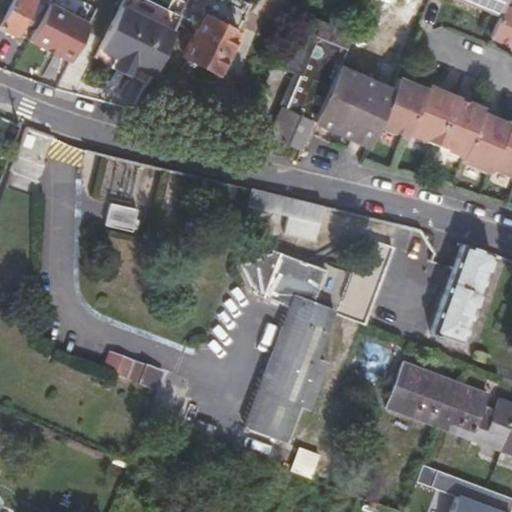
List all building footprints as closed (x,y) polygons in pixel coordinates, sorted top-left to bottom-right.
[(8,0),(0,17),(0,25),(14,33),(31,0),(8,0)] [(82,0),(49,0),(29,40),(69,61),(96,7),(82,0)] [(127,74),(145,83),(179,16),(147,0),(119,0),(91,56),(127,74)] [(511,2),(506,0),(503,0),(501,7),(491,30),(511,38),(511,2)] [(299,13),(297,17),(322,28),(324,24),(299,13)] [(237,30),(202,14),(190,39),(191,39),(183,56),(216,72),(237,30)] [(339,65),(351,35),(324,24),(322,28),(297,17),(277,64),(301,75),(274,137),(302,149),(309,133),(339,65)] [(319,123),(352,137),(376,81),(339,65),(309,133),(314,134),(319,123)] [(378,118),(409,131),(411,127),(428,84),(399,71),(391,88),(378,118)] [(411,127),(437,139),(457,90),(430,79),(428,84),(411,127)] [(352,137),(367,144),(378,118),(391,88),(376,81),(352,137)] [(457,90),(437,139),(465,150),(483,106),(484,101),(457,90)] [(465,150),(463,154),(491,165),(493,161),(510,118),(483,106),(465,150)] [(493,161),(511,169),(511,113),(510,118),(493,161)] [(24,129),(9,171),(32,179),(48,135),(24,129)] [(259,192),(251,190),(247,207),(289,219),(286,233),(312,240),(322,207),(259,192)] [(139,208),(112,198),(105,219),(131,228),(139,208)] [(386,244),(357,234),(332,309),(361,319),(386,244)] [(449,355),(487,254),(455,243),(420,344),(449,355)] [(322,269),(277,252),(261,297),(285,306),(244,427),(284,442),(297,403),(308,407),(323,361),(312,357),(329,308),(310,302),(322,269)] [(33,358),(0,344),(0,388),(18,396),(33,358)] [(160,374),(109,355),(103,368),(154,388),(160,374)] [(479,415),(481,409),(485,398),(402,367),(385,409),(511,456),(511,407),(496,402),(492,412),(490,419),(479,415)] [(492,412),(481,409),(479,415),(490,419),(492,412)] [(447,511),(453,493),(436,488),(429,511),(447,511)] [(509,511),(458,493),(450,511),(509,511)]
